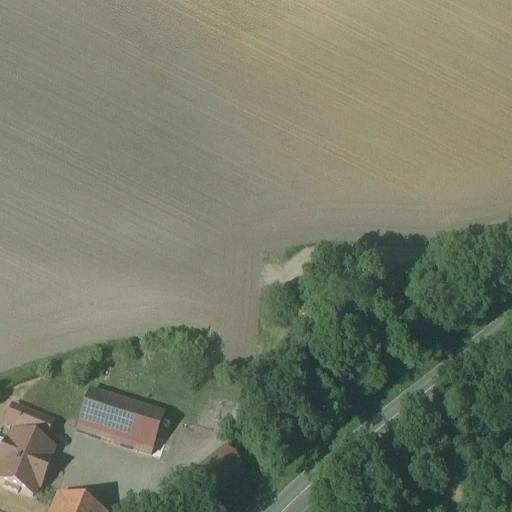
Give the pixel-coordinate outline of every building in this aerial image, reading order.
[(349,310),(316,303),(305,345),(337,353),(349,310)] [(163,417),(88,393),(75,432),(151,456),(163,417)] [(50,426),(12,410),(5,426),(41,441),(44,442),(50,426)] [(41,441),(16,431),(13,436),(8,447),(5,446),(0,457),(0,484),(5,487),(4,489),(18,494),(18,492),(32,498),(36,489),(38,490),(48,466),(45,465),(51,452),(39,447),(41,441)] [(231,458),(179,499),(189,511),(195,511),(244,474),(231,458)] [(90,511),(58,498),(51,511),(90,511)] [(189,511),(179,499),(173,504),(179,511),(189,511)]
